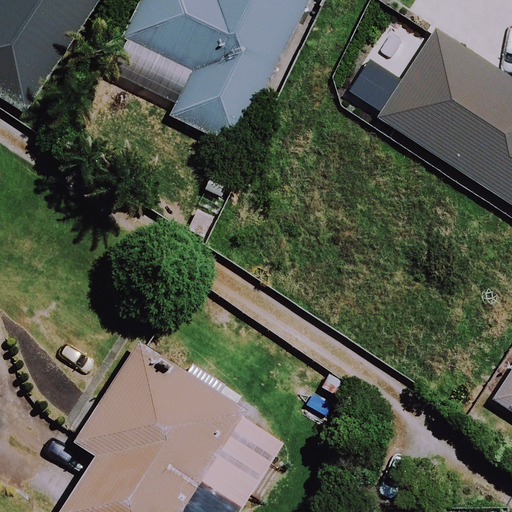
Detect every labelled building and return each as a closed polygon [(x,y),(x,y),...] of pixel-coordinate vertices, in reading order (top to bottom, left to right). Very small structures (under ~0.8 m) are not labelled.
[(0,0),(0,98),(30,117),(104,0),(0,0)] [(177,111),(172,121),(242,155),(315,0),(147,0),(129,37),(109,79),(177,111)] [(511,78),(509,83),(437,35),(379,121),(511,209),(511,78)] [(182,511),(244,418),(140,350),(76,448),(97,461),(63,511),(182,511)] [(511,380),(495,406),(511,416),(511,380)]
